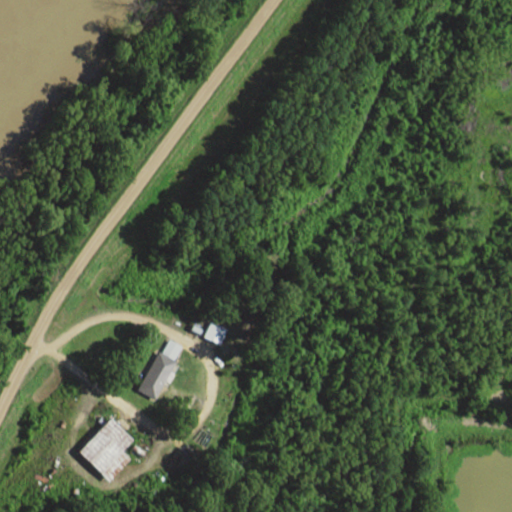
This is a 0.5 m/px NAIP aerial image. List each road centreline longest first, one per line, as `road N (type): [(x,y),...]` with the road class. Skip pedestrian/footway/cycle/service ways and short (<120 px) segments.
road 1 (residential): [(0,409),(48,312),(267,0)]
road 2 (track): [(55,352),(64,336),(111,312),(158,321),(196,343),(215,367),(220,393),(211,412),(178,436),(158,430),(36,337)]
road 3 (track): [(441,0),(351,187),(206,355)]
road 4 (track): [(511,318),(486,384),(459,396),(396,386),(395,511)]
road 5 (track): [(178,436),(137,479),(94,479),(81,470),(72,440),(103,388)]
